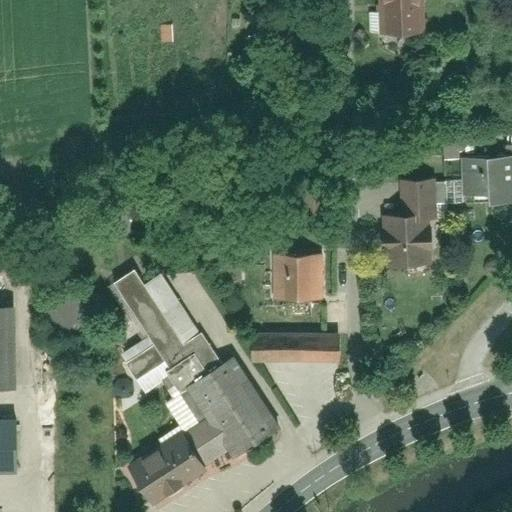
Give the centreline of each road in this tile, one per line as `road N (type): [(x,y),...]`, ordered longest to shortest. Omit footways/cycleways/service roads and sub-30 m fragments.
road 1 (tertiary): [(465,404),(359,454),(281,511)]
road 2 (unclassified): [(511,294),(466,344),(465,404)]
